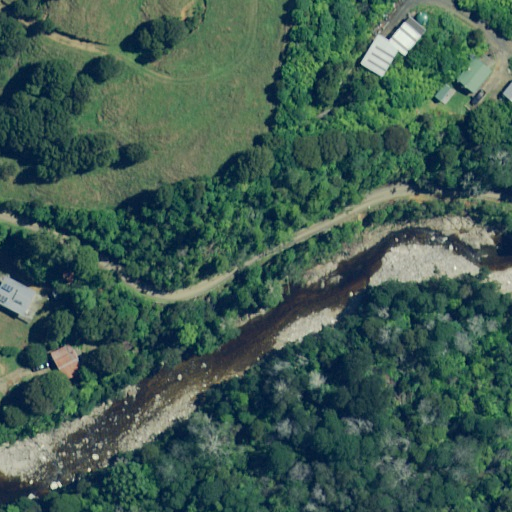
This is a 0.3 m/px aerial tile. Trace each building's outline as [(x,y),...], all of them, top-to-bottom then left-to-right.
[(424,30),(406,19),(390,44),(378,36),(360,65),(382,79),(398,53),(407,58),(424,30)] [(494,66),(476,53),(455,82),(472,95),(494,66)] [(511,83),(502,95),(511,103),(511,83)] [(455,92),(445,84),(434,97),(444,105),(455,92)] [(36,293),(6,277),(0,288),(0,305),(23,317),(36,293)] [(83,372),(69,345),(50,355),(65,382),(83,372)]
